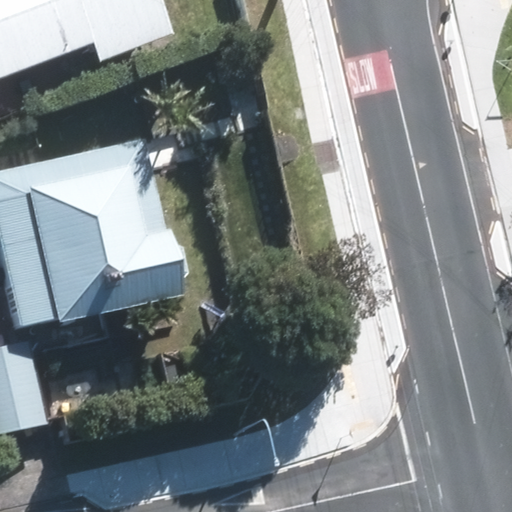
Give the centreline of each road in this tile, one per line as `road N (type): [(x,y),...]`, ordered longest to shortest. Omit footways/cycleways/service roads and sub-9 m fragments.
road 1 (secondary): [(382,35),(488,469)]
road 2 (residential): [(289,511),(488,469)]
